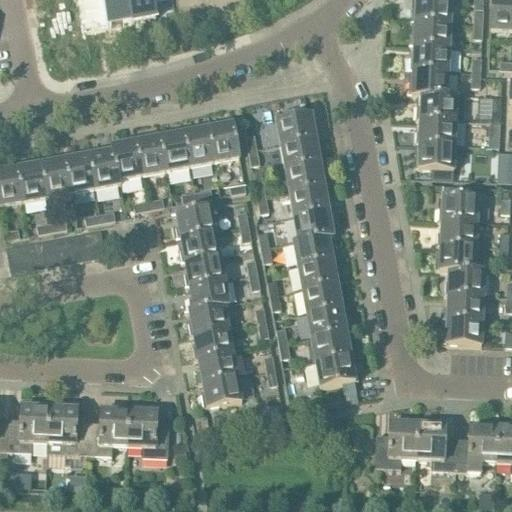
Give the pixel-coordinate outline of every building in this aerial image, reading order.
[(38,0),(39,3),(51,0),(59,39),(84,34),(77,0),(38,0)] [(77,0),(84,34),(107,30),(101,0),(77,0)] [(101,0),(107,30),(107,31),(130,26),(125,0),(101,0)] [(125,0),(130,26),(155,22),(154,14),(152,3),(166,1),(165,0),(125,0)] [(412,13),(411,25),(413,25),(413,26),(448,27),(449,0),(414,0),(413,13),(412,13)] [(511,37),(511,1),(490,1),(489,36),(511,37)] [(471,28),(480,29),(481,14),(472,14),(471,28)] [(410,38),(410,50),(412,50),(447,52),(448,27),(413,26),(412,38),(410,38)] [(480,29),(471,28),(471,43),(480,43),(480,29)] [(409,62),(409,74),(411,74),(446,76),(447,52),(412,50),(411,62),(409,62)] [(469,77),(478,77),(479,63),(470,62),(469,77)] [(511,75),(511,66),(498,66),(498,75),(511,75)] [(408,86),(408,98),(410,98),(464,102),(464,101),(455,100),(445,99),(446,76),(411,74),(410,86),(408,86)] [(478,77),(469,77),(469,92),(477,92),(478,77)] [(410,98),(409,100),(419,100),(419,111),(417,111),(416,123),(418,123),(418,124),(454,125),(463,126),(464,102),(410,98)] [(500,128),(500,102),(491,102),(491,127),(500,128)] [(279,150),(314,144),(309,118),(274,125),(279,150)] [(416,135),(415,147),(417,147),(417,148),(453,150),(454,125),(418,124),(418,135),(416,135)] [(206,132),(213,167),(238,162),(231,127),(206,132)] [(206,132),(182,136),(189,172),(213,167),(206,132)] [(182,136),(158,141),(165,176),(189,172),(182,136)] [(488,152),(497,152),(497,138),(489,137),(488,152)] [(246,156),(255,154),(252,140),(244,142),(246,156)] [(158,141),(134,145),(141,181),(165,176),(158,141)] [(318,168),(314,144),(279,150),(283,174),(318,168)] [(134,145),(110,150),(117,190),(118,189),(117,185),(141,181),(134,145)] [(415,161),(414,173),(416,173),(451,175),(453,150),(417,148),(417,161),(415,161)] [(93,194),(117,190),(110,150),(109,150),(110,155),(87,160),(93,194)] [(497,152),(488,152),(487,167),(496,167),(497,152)] [(255,154),(246,156),(249,170),(258,169),(255,154)] [(87,160),(63,164),(69,199),(93,194),(87,160)] [(63,164),(39,169),(45,203),(69,199),(63,164)] [(283,174),(288,198),(323,191),(318,168),(283,174)] [(39,169),(15,173),(21,208),(45,203),(39,169)] [(0,211),(21,208),(15,173),(0,175),(0,211)] [(244,196),(242,187),(227,190),(229,199),(244,196)] [(255,204),(264,203),(261,188),(253,190),(255,204)] [(441,200),(440,225),(476,227),(477,202),(468,201),(468,192),(443,190),(442,200),(441,200)] [(288,198),(292,222),(327,215),(323,191),(288,198)] [(194,197),(195,205),(210,203),(208,194),(194,197)] [(195,205),(194,197),(179,199),(181,208),(195,205)] [(145,206),(147,214),(161,212),(160,203),(145,206)] [(264,203),(255,204),(258,219),(267,217),(264,203)] [(509,218),(509,204),(500,203),(500,218),(509,218)] [(147,214),(145,206),(131,208),(133,217),(147,214)] [(208,211),(174,217),(176,230),(174,230),(176,242),(178,242),(213,236),(208,211)] [(332,240),(327,215),(292,222),(296,245),(291,246),(291,248),(332,240)] [(96,219),(98,228),(113,225),(111,216),(96,219)] [(237,232),(246,230),(243,216),(235,218),(237,232)] [(98,228),(96,219),(82,222),(84,230),(98,228)] [(49,228),(50,236),(65,234),(63,225),(49,228)] [(475,251),(476,227),(440,225),(439,250),(475,251)] [(50,236),(49,228),(34,230),(36,239),(50,236)] [(246,230),(237,232),(240,246),(249,245),(246,230)] [(1,237),(2,245),(17,243),(15,234),(1,237)] [(87,238),(91,264),(103,262),(99,236),(87,238)] [(213,236),(178,242),(180,254),(179,254),(181,266),(182,266),(183,267),(218,260),(213,236)] [(259,253),(267,252),(265,237),(256,239),(259,253)] [(91,264),(87,238),(75,240),(80,266),(91,264)] [(498,253),(507,253),(508,239),(499,238),(498,253)] [(80,266),(75,240),(63,242),(68,268),(80,266)] [(291,248),(296,271),(331,265),(327,242),(332,241),(332,240),(291,248)] [(68,268),(63,242),(52,245),(56,270),(68,268)] [(56,270),(52,245),(40,247),(44,273),(56,270)] [(44,273),(40,247),(28,249),(32,275),(44,273)] [(16,251),(20,277),(32,275),(28,249),(16,251)] [(439,250),(438,274),(483,276),(483,274),(474,274),(475,251),(439,250)] [(20,277),(16,251),(4,253),(9,279),(20,277)] [(267,252),(259,253),(261,268),(270,266),(267,252)] [(507,253),(498,253),(498,267),(507,268),(507,253)] [(218,260),(183,267),(185,278),(183,278),(185,290),(187,290),(222,284),(218,260)] [(246,279),(255,278),(252,263),(244,265),(246,279)] [(296,271),(300,295),(336,289),(331,265),(296,271)] [(482,301),(483,276),(438,274),(438,276),(448,276),(447,299),(482,301)] [(255,278),(246,279),(249,294),(258,292),(255,278)] [(191,313),(186,314),(186,316),(226,308),(222,284),(187,290),(189,300),(187,300),(189,312),(191,312),(191,313)] [(267,300),(276,299),(273,284),(265,286),(267,300)] [(300,295),(305,319),(340,312),(336,289),(300,295)] [(276,299),(267,300),(270,315),(279,313),(276,299)] [(447,299),(446,323),(481,325),(482,301),(447,299)] [(226,308),(186,316),(189,327),(187,327),(189,339),(191,339),(191,340),(226,333),(222,310),(227,309),(226,308)] [(255,328),(264,326),(261,312),(253,313),(255,328)] [(305,319),(309,343),(344,336),(340,312),(305,319)] [(446,323),(444,349),(480,351),(481,325),(446,323)] [(264,326),(255,328),(258,342),(267,341),(264,326)] [(226,333),(191,340),(193,351),(191,351),(194,363),(195,363),(195,364),(231,357),(226,333)] [(276,349),(285,347),(282,333),(274,334),(276,349)] [(309,343),(313,367),(349,361),(344,336),(309,343)] [(503,352),(511,352),(511,337),(504,337),(503,352)] [(285,347),(276,349),(279,363),(288,362),(285,347)] [(231,357),(195,364),(197,375),(196,375),(198,387),(200,387),(235,381),(231,357)] [(264,376),(273,374),(270,360),(261,361),(264,376)] [(349,361),(313,367),(318,392),(353,386),(349,361)] [(273,374),(264,376),(267,390),(275,389),(273,374)] [(235,381),(200,387),(202,399),(200,400),(203,412),(204,411),(204,413),(240,406),(235,381)] [(291,382),(283,383),(285,398),(294,396),(291,382)] [(6,424),(5,457),(30,458),(31,448),(45,448),(47,412),(19,411),(18,425),(6,424)] [(47,412),(45,448),(61,449),(60,459),(85,460),(87,429),(75,428),(76,413),(47,412)] [(87,429),(85,460),(110,462),(110,451),(125,452),(127,416),(100,414),(99,429),(87,429)] [(127,416),(125,452),(141,453),(140,463),(166,464),(168,431),(155,431),(155,417),(127,416)] [(415,465),(417,428),(389,427),(388,441),(375,441),(374,473),(399,474),(400,464),(415,465)] [(417,428),(415,465),(430,465),(429,476),(455,477),(456,444),(444,444),(445,429),(417,428)] [(456,444),(455,477),(479,478),(480,468),(495,468),(497,432),(469,430),(468,445),(456,444)] [(511,479),(511,432),(497,432),(495,468),(510,469),(509,479),(511,479)]
